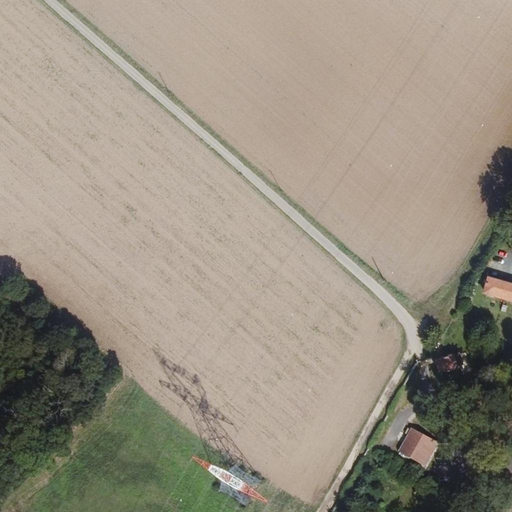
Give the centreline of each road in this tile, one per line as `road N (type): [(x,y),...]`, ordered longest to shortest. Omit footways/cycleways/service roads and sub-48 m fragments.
road 1 (unclassified): [(49,0),(394,305),(411,339)]
road 2 (track): [(411,339),(322,511)]
